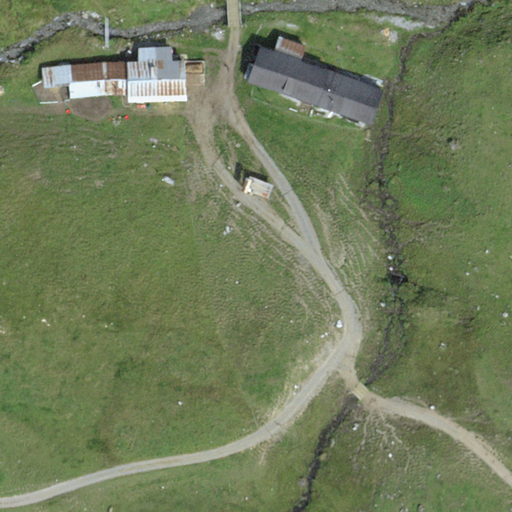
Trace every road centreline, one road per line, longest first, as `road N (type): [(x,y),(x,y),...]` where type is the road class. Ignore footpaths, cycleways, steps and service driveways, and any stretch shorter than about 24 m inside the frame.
road 1 (track): [(335,363),(350,327),(336,287),(219,171),(208,141),(236,30),(233,0)]
road 2 (track): [(0,501),(246,443),(335,363)]
road 3 (track): [(335,363),(368,397),(443,425),(511,479)]
